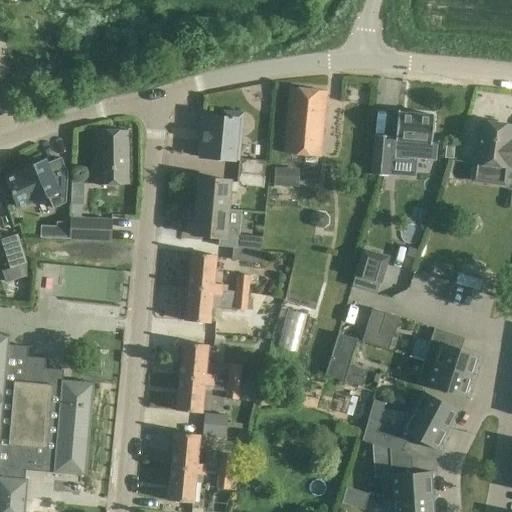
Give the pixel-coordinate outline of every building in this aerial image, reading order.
[(326,91),(289,88),(283,153),(320,157),(326,91)] [(203,115),(199,157),(238,161),(243,113),(222,111),(222,117),(203,115)] [(391,137),(387,174),(414,176),(416,159),(434,161),(436,143),(430,143),(433,115),(431,115),(431,116),(398,112),(396,112),(394,137),(391,137)] [(474,164),(472,179),(504,184),(506,167),(511,167),(511,141),(505,141),(507,127),(480,123),(474,164)] [(129,185),(129,130),(94,131),(95,185),(129,185)] [(374,135),(370,175),(387,177),(387,174),(391,137),(374,135)] [(21,172),(5,179),(8,185),(11,194),(17,207),(33,200),(33,202),(47,196),(52,208),(65,203),(67,174),(60,158),(45,164),(44,161),(20,171),(21,172)] [(238,172),(264,174),(265,161),(239,158),(238,172)] [(299,187),(300,168),(276,167),(275,186),(299,187)] [(264,174),(238,172),(237,182),(236,185),(237,185),(262,187),(264,174)] [(195,206),(227,209),(228,191),(237,192),(237,185),(236,185),(237,182),(229,182),(229,181),(197,178),(195,206)] [(74,181),(70,203),(83,204),(86,183),(74,181)] [(8,185),(0,188),(4,197),(11,194),(8,185)] [(195,208),(189,207),(187,221),(194,222),(192,235),(224,238),(227,209),(195,206),(195,208)] [(323,213),(316,213),(312,217),(312,223),(316,228),(322,228),(326,224),(327,217),(323,213)] [(111,220),(69,218),(69,222),(68,227),(68,239),(110,240),(111,220)] [(68,227),(69,222),(57,222),(56,238),(68,239),(68,227)] [(26,264),(16,234),(0,239),(9,269),(1,272),(5,283),(26,276),(26,264)] [(233,249),(236,249),(261,251),(262,237),(234,234),(233,249)] [(261,251),(236,249),(233,249),(231,260),(260,263),(261,251)] [(354,276),(379,283),(386,257),(362,250),(354,276)] [(188,287),(233,291),(221,290),(221,285),(212,284),(215,255),(191,253),(188,287)] [(482,289),(487,270),(462,263),(457,282),(482,289)] [(236,273),(234,291),(248,293),(250,275),(236,273)] [(248,293),(234,291),(233,291),(188,287),(184,321),(208,323),(211,294),(220,295),(219,307),(246,310),(248,293)] [(288,308),(280,346),(297,350),(306,312),(288,308)] [(372,308),(361,341),(388,350),(392,337),(383,335),(379,333),(384,316),(385,313),(372,308)] [(464,338),(434,328),(423,361),(471,376),(477,355),(460,349),(464,338)] [(8,335),(0,334),(0,511),(23,511),(27,479),(18,479),(19,470),(85,476),(93,383),(61,380),(60,384),(51,383),(53,370),(63,371),(63,370),(42,368),(43,360),(45,360),(45,359),(25,357),(26,348),(27,348),(27,347),(7,345),(8,335)] [(324,375),(343,381),(356,339),(337,334),(324,375)] [(212,380),(213,375),(204,374),(206,345),(182,343),(179,377),(212,380)] [(423,361),(416,382),(464,398),(471,376),(423,361)] [(241,367),(229,366),(227,381),(239,382),(241,367)] [(212,380),(179,377),(176,411),(200,413),(203,384),(212,385),(211,390),(226,391),(225,400),(256,403),(258,396),(259,384),(239,383),(239,382),(227,381),(212,380)] [(422,391),(411,411),(446,430),(457,410),(422,391)] [(388,448),(401,452),(409,436),(436,450),(446,430),(411,411),(401,431),(366,422),(361,440),(388,448)] [(202,424),(226,426),(227,415),(204,413),(202,424)] [(202,424),(201,435),(225,438),(226,426),(202,424)] [(174,432),(171,467),(204,470),(217,471),(231,472),(232,455),(206,453),(205,464),(195,464),(198,435),(174,432)] [(390,474),(380,475),(382,499),(432,496),(430,472),(411,473),(410,455),(401,452),(388,448),(390,474)] [(204,470),(171,467),(168,501),(192,503),(194,474),(204,475),(204,470)] [(215,488),(229,489),(231,472),(217,471),(215,488)] [(367,507),(369,490),(345,487),(343,503),(367,507)] [(382,499),(382,511),(432,511),(432,496),(382,499)]
